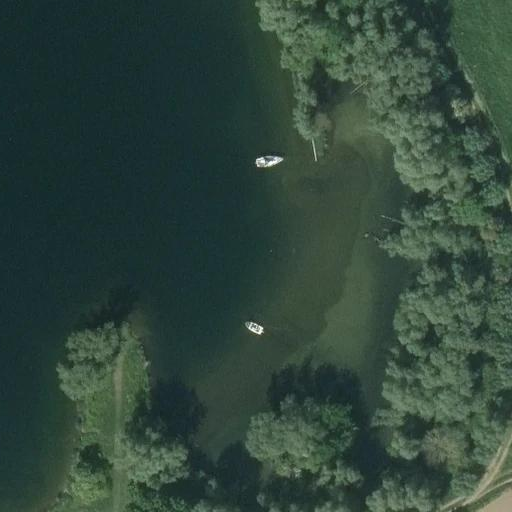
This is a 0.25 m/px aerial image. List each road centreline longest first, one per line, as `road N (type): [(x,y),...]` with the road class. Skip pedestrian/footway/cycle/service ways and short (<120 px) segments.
road 1 (track): [(419,0),(511,194)]
road 2 (track): [(511,423),(508,445),(468,496),(438,511)]
